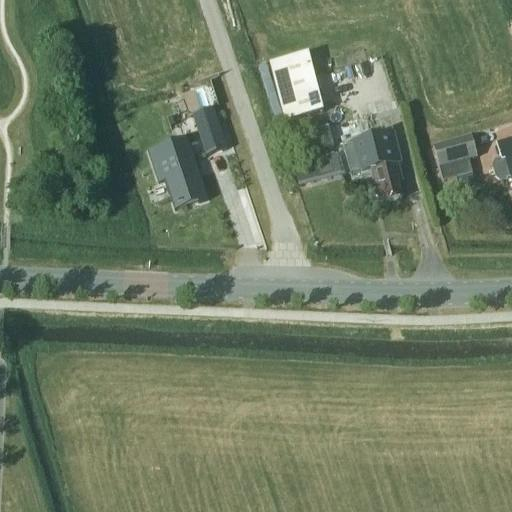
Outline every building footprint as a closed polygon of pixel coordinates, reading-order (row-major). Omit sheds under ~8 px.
[(308,56),(269,65),(284,124),(323,114),(314,77),(308,56)] [(194,91),(146,107),(150,119),(198,103),(194,91)] [(217,107),(195,114),(209,156),(230,149),(217,107)] [(347,150),(344,151),(351,178),(354,177),(354,179),(367,176),(368,180),(373,179),(379,205),(383,204),(384,207),(402,202),(398,188),(403,187),(398,169),(402,168),(394,136),(347,148),(347,150)] [(479,159),(472,136),(433,148),(444,184),(474,175),(470,161),(479,159)] [(190,137),(150,149),(160,183),(167,181),(175,206),(180,204),(180,205),(184,203),(199,198),(200,203),(209,200),(190,137)] [(511,143),(495,148),(499,163),(490,166),(493,181),(498,184),(511,181),(511,183),(511,143)]
